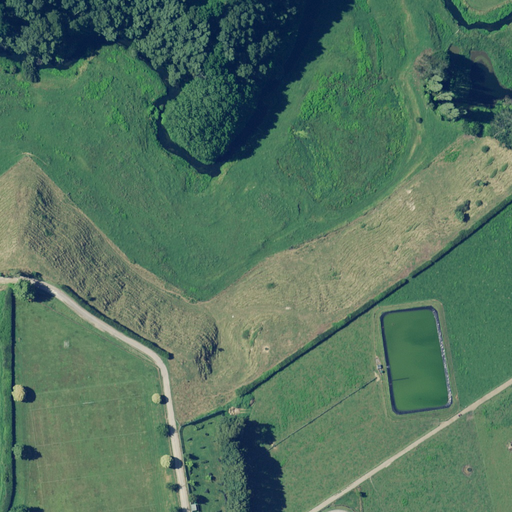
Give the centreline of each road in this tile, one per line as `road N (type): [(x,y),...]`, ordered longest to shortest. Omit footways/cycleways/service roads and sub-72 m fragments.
road 1 (track): [(187,511),(175,417),(107,352),(0,302)]
road 2 (track): [(314,511),(511,384)]
